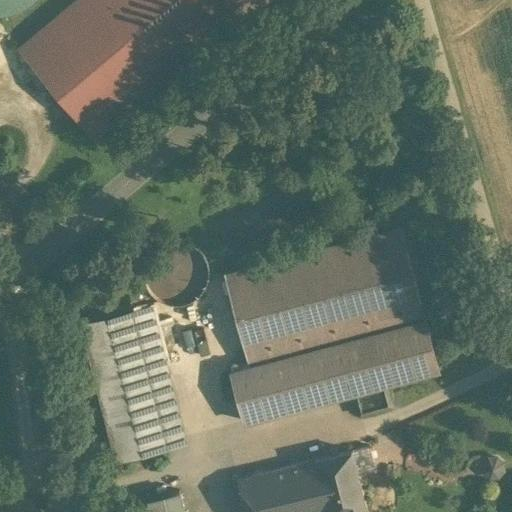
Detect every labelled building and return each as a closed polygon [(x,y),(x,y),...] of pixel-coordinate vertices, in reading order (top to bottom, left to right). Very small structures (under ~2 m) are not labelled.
[(0,0),(0,16),(4,17),(22,12),(38,1),(39,0),(0,0)] [(100,137),(264,0),(78,0),(22,47),(63,94),(75,109),(100,137)] [(75,109),(63,94),(57,99),(68,114),(75,109)] [(250,360),(425,313),(401,228),(227,275),(250,360)] [(190,244),(183,242),(175,241),(168,242),(161,245),(155,249),(150,255),(146,262),(144,269),(144,277),(145,284),(149,291),(153,297),(159,301),(166,305),(174,306),(181,306),(189,304),(195,300),(201,295),(205,289),(208,282),(209,274),(208,267),(206,260),(202,253),(197,248),(190,244)] [(133,306),(169,446),(188,442),(152,302),(133,306)] [(169,446),(133,306),(83,320),(105,407),(109,423),(119,459),(169,446)] [(425,320),(231,373),(245,422),(354,392),(387,384),(439,370),(425,320)] [(393,407),(387,384),(354,392),(361,415),(393,407)] [(109,423),(105,407),(96,409),(99,425),(109,423)] [(367,511),(352,449),(315,458),(328,511),(330,511),(344,509),(344,511),(367,511)] [(505,474),(505,454),(478,454),(477,474),(505,474)] [(328,511),(315,458),(238,478),(246,511),(328,511)] [(151,511),(185,511),(179,490),(148,499),(151,511)]
